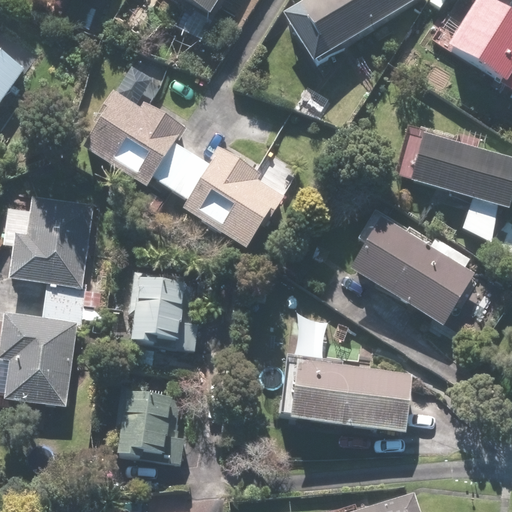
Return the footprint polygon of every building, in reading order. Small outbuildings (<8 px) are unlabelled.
[(161,0),(203,26),(219,0),(161,0)] [(313,0),(281,21),(312,70),(392,19),(421,0),(313,0)] [(511,26),(474,3),(439,60),(511,104),(511,26)] [(93,13),(74,8),(68,29),(86,34),(93,13)] [(0,108),(22,74),(0,59),(0,108)] [(141,196),(147,187),(182,208),(176,218),(240,257),(255,233),(260,236),(280,202),(253,186),(256,181),(214,155),(205,171),(169,149),(179,133),(139,109),(136,114),(108,97),(88,131),(91,133),(76,157),(141,196)] [(484,245),(494,215),(503,217),(511,183),(511,164),(476,155),(477,151),(476,151),(479,141),(454,135),(452,144),(404,131),(390,181),(405,185),(403,190),(467,207),(457,234),(484,245)] [(22,241),(10,239),(3,285),(16,287),(79,295),(91,209),(28,201),(22,241)] [(373,225),(342,279),(438,334),(469,280),(373,225)] [(175,327),(173,327),(178,284),(131,279),(126,322),(127,322),(126,335),(124,351),(136,352),(192,359),(195,333),(175,331),(175,327)] [(43,292),(39,324),(0,319),(0,365),(6,366),(1,405),(63,413),(69,369),(74,331),(77,331),(77,334),(89,336),(101,337),(104,316),(80,313),(80,311),(96,313),(99,297),(82,295),(82,297),(43,292)] [(404,383),(286,371),(280,432),(398,443),(404,383)] [(165,406),(120,400),(112,465),(138,468),(139,462),(158,465),(165,406)] [(414,511),(410,498),(369,511),(414,511)]
